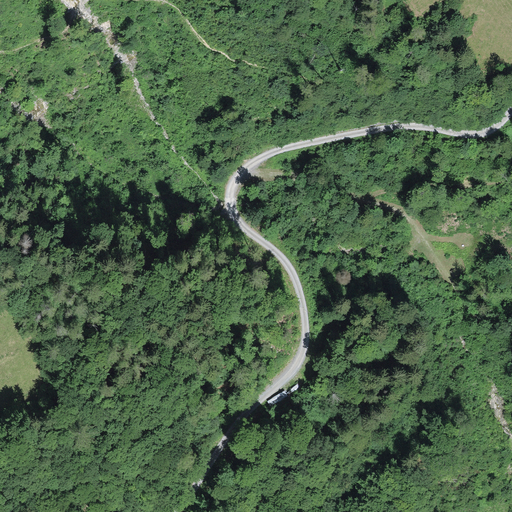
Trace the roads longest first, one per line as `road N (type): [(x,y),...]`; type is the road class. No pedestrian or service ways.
road 1 (unclassified): [(511,113),(491,133),(396,129),(308,143),(247,164),(236,177),(229,207),(289,267),(307,344),(289,379),(224,437),(176,511)]
road 2 (track): [(511,329),(471,312),(408,216),(298,173),(264,175),(247,164)]
